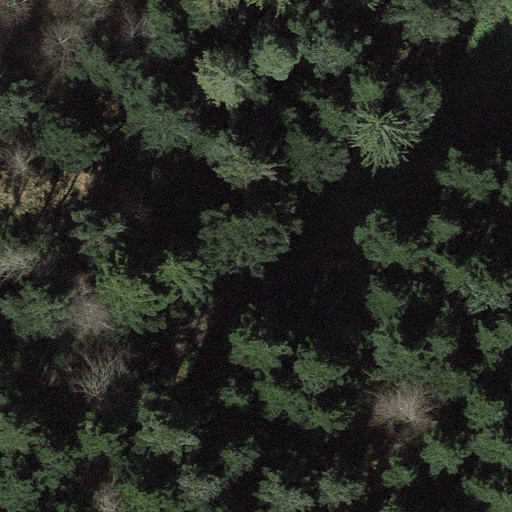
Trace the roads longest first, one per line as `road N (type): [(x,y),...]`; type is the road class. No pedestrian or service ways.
road 1 (track): [(511,81),(418,197),(298,285),(149,363),(0,419)]
road 2 (track): [(0,130),(65,124),(271,0)]
